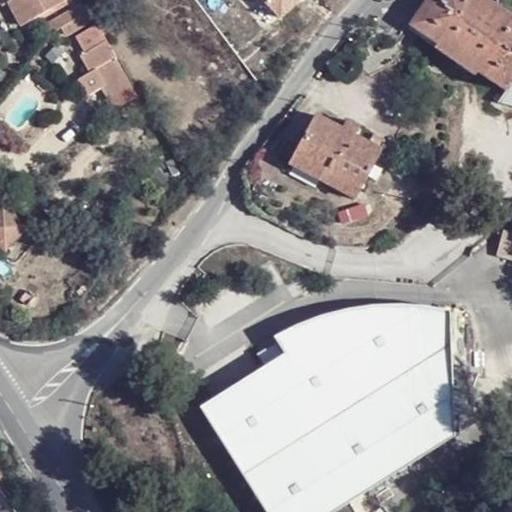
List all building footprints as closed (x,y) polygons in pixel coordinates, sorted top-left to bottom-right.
[(14,0),(27,22),(67,0),(14,0)] [(478,70),(483,74),(505,89),(511,77),(511,18),(494,7),(498,0),(424,0),(406,28),(475,74),(478,70)] [(55,31),(62,27),(90,12),(86,4),(51,23),(55,31)] [(138,93),(136,89),(139,87),(123,58),(112,37),(107,28),(85,39),(94,55),(88,58),(97,73),(102,70),(117,98),(112,101),(115,106),(138,93)] [(511,77),(505,89),(497,100),(511,103),(511,77)] [(142,100),(138,93),(115,106),(118,112),(142,100)] [(341,130),(314,116),(304,133),(293,155),(359,190),(380,151),(353,137),(358,128),(347,122),(341,130)] [(352,201),(359,190),(293,155),(287,166),(352,201)] [(0,245),(4,250),(25,228),(0,204),(0,198),(2,197),(0,194),(0,245)] [(264,511),(342,511),(350,508),(392,481),(424,461),(455,441),(451,359),(448,315),(434,309),(407,305),(388,305),(366,306),(340,312),(320,318),(299,328),(272,342),(284,361),(207,409),(200,413),(264,511)] [(483,337),(483,315),(453,315),(453,337),(483,337)]
